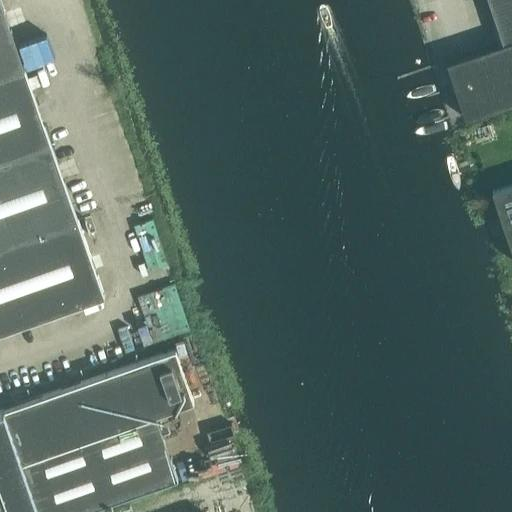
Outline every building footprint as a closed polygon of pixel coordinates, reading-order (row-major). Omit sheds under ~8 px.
[(0,0),(0,76),(25,67),(1,0),(0,0)] [(511,0),(489,0),(504,41),(511,38),(511,0)] [(511,38),(504,41),(447,60),(466,119),(511,103),(511,38)] [(0,76),(0,161),(52,143),(25,67),(0,76)] [(0,246),(2,245),(40,232),(78,218),(52,143),(0,161),(0,246)] [(511,182),(493,189),(511,246),(511,182)] [(105,295),(78,218),(40,232),(67,308),(105,295)] [(29,321),(67,308),(40,232),(2,245),(29,321)] [(2,245),(0,246),(0,331),(29,321),(2,245)] [(0,511),(77,511),(178,477),(157,414),(195,401),(176,348),(4,408),(0,409),(0,511)]
